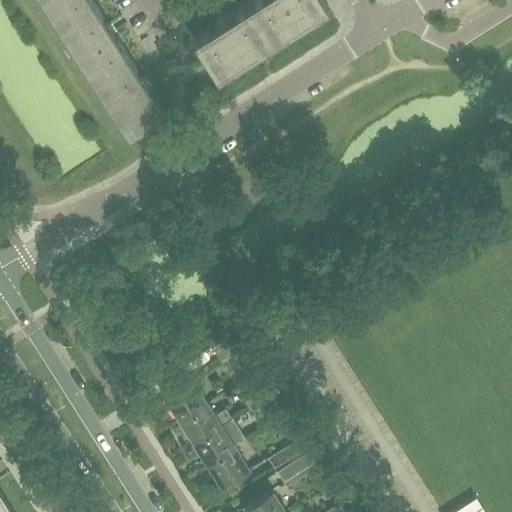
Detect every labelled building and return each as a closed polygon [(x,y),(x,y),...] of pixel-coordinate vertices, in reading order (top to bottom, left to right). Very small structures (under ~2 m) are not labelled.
[(91,0),(41,0),(56,23),(91,0)] [(128,53),(94,0),(91,0),(56,23),(90,78),(128,53)] [(323,0),(249,0),(247,2),(271,40),(326,5),(323,0)] [(192,37),(216,75),(271,40),(247,2),(192,37)] [(163,108),(128,53),(90,78),(125,132),(163,108)] [(242,332),(214,350),(220,360),(248,342),(242,332)] [(192,378),(165,395),(171,405),(169,406),(176,416),(177,415),(179,418),(206,401),(192,378)] [(266,387),(256,393),(263,403),(273,397),(269,392),(266,387)] [(256,393),(246,399),(252,410),(263,403),(256,393)] [(181,420),(178,421),(185,431),(187,430),(193,440),(232,416),(232,415),(231,416),(225,406),(214,413),(206,401),(179,418),(181,420)] [(194,441),(192,442),(198,452),(200,451),(206,461),(234,444),(240,439),(245,436),(232,416),(193,440),(194,441)] [(298,437),(267,456),(274,466),(305,447),(298,437)] [(209,464),(206,466),(213,476),(215,474),(221,484),(234,476),(235,478),(242,473),(241,471),(248,467),(234,444),(206,461),(209,464)] [(307,451),(276,470),(283,481),(284,480),(287,486),(306,473),(310,478),(323,469),(316,457),(310,456),(307,451)] [(271,489),(244,506),(248,511),(284,511),(286,511),(271,489)] [(444,511),(490,511),(477,491),(444,511)] [(0,511),(6,511),(10,509),(0,493),(0,511)] [(339,502),(329,508),(331,511),(344,511),(345,511),(339,502)]
